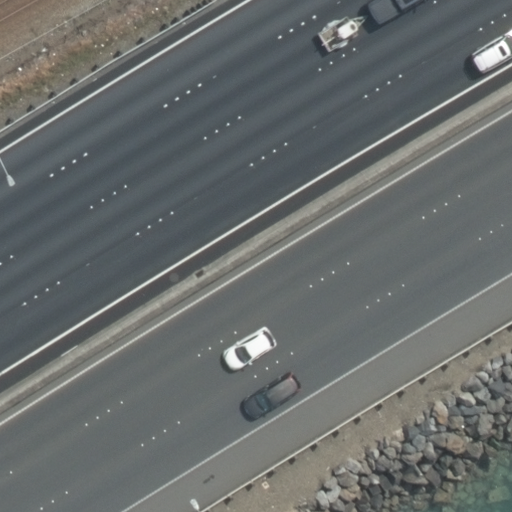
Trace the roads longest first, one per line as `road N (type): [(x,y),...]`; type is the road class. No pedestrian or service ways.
road 1 (motorway): [(0,323),(511,13)]
road 2 (motorway): [(511,165),(0,474)]
